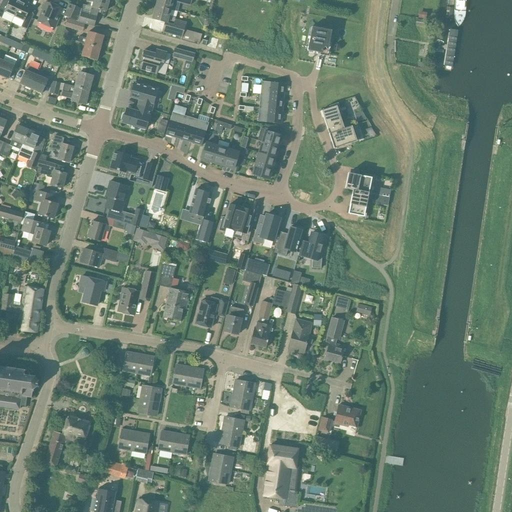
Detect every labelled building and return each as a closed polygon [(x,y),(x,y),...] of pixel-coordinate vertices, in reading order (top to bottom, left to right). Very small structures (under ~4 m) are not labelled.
[(2,0),(0,6),(0,9),(4,11),(4,12),(5,12),(2,18),(12,22),(21,1),(20,0),(9,0),(9,2),(3,0),(2,0)] [(12,22),(27,29),(34,14),(29,12),(31,5),(28,4),(28,1),(25,0),(23,0),(22,1),(21,1),(12,22)] [(78,22),(84,24),(84,23),(94,26),(96,18),(97,17),(99,9),(106,11),(108,0),(87,0),(94,2),(93,7),(90,7),(88,14),(84,13),(81,12),(80,14),(78,22)] [(210,0),(157,0),(156,6),(168,9),(171,0),(190,6),(191,0),(199,0),(210,3),(210,0)] [(454,0),(453,16),(457,26),(464,16),(465,0),(454,0)] [(67,10),(46,2),(45,5),(43,4),(41,9),(43,10),(38,22),(54,29),(60,14),(77,21),(82,9),(69,4),(67,10)] [(167,16),(168,9),(156,6),(152,19),(165,22),(163,32),(162,32),(182,38),(199,42),(202,35),(184,30),(186,23),(175,20),(175,18),(167,16)] [(84,24),(78,22),(68,19),(66,27),(82,32),(84,24)] [(307,51),(327,54),(331,31),(312,27),(307,51)] [(458,31),(449,29),(443,66),(445,70),(450,71),(453,67),(458,31)] [(103,36),(89,31),(87,38),(79,36),(78,41),(74,40),(74,41),(100,48),(103,36)] [(0,38),(0,42),(9,46),(12,40),(1,36),(0,38)] [(12,40),(9,46),(21,51),(23,45),(12,40)] [(100,48),(85,44),(82,56),(97,60),(100,48)] [(43,60),(45,55),(37,51),(38,50),(34,48),(33,49),(29,47),(26,53),(43,60)] [(175,48),(172,57),(186,60),(183,70),(189,72),(192,62),(193,62),(195,54),(175,48)] [(167,52),(156,49),(155,53),(144,50),(142,57),(144,58),(141,70),(157,74),(160,62),(164,63),(167,52)] [(45,55),(43,60),(54,65),(56,59),(45,55)] [(15,65),(3,60),(0,68),(0,75),(9,79),(15,65)] [(74,64),(72,71),(79,73),(76,87),(89,90),(93,76),(82,73),(84,67),(86,67),(74,64)] [(31,89),(39,70),(28,65),(20,84),(31,89)] [(39,70),(31,89),(42,94),(48,80),(37,75),(39,70)] [(53,82),(50,93),(58,95),(59,90),(61,83),(53,81),(53,82)] [(284,97),(285,84),(262,81),(260,95),(284,97)] [(151,110),(157,90),(134,83),(134,85),(132,85),(130,90),(132,91),(130,97),(140,100),(138,106),(151,110)] [(64,84),(62,91),(74,94),(72,101),(85,105),(89,90),(76,87),(64,84)] [(169,90),(176,92),(177,92),(183,94),(185,88),(171,85),(169,90)] [(284,97),(260,95),(259,108),(282,111),(284,97)] [(146,129),(151,110),(138,106),(136,112),(127,109),(125,115),(123,114),(121,119),(123,120),(123,122),(133,125),(132,127),(139,129),(140,127),(146,129)] [(321,111),(329,133),(344,128),(336,106),(321,111)] [(282,111),(259,108),(257,122),(281,124),(282,111)] [(362,111),(354,114),(357,121),(366,118),(362,111)] [(173,112),(166,135),(178,138),(185,116),(173,112)] [(164,128),(167,117),(161,115),(157,126),(164,128)] [(185,116),(178,138),(190,142),(197,119),(185,116)] [(197,119),(190,142),(202,146),(209,123),(197,119)] [(214,132),(221,134),(223,128),(224,123),(216,120),(215,124),(216,126),(214,132)] [(12,147),(20,150),(28,130),(26,129),(27,127),(19,124),(18,126),(17,126),(12,139),(10,145),(4,142),(0,151),(0,153),(8,157),(12,147)] [(261,128),(258,140),(279,147),(282,136),(281,136),(283,127),(277,126),(275,133),(269,131),(269,129),(264,127),(264,129),(261,128)] [(329,133),(334,149),(357,141),(352,126),(344,128),(329,133)] [(26,167),(34,170),(40,155),(30,151),(32,147),(34,148),(40,135),(39,134),(40,132),(31,129),(30,131),(28,130),(20,150),(18,156),(29,160),(26,167)] [(63,139),(54,137),(51,148),(60,151),(58,159),(69,162),(73,148),(62,145),(63,139)] [(275,158),(279,147),(262,142),(259,153),(275,158)] [(212,162),(217,146),(206,143),(201,159),(212,162)] [(223,165),(228,149),(217,146),(212,162),(223,165)] [(234,169),(239,152),(228,149),(223,165),(234,169)] [(115,152),(111,167),(117,169),(117,170),(119,171),(119,170),(120,170),(120,171),(118,177),(129,180),(130,180),(132,174),(138,176),(138,175),(139,169),(140,168),(140,167),(136,166),(138,160),(130,158),(130,156),(116,152),(115,152)] [(275,158),(259,153),(256,163),(272,168),(275,158)] [(35,172),(45,175),(53,177),(50,185),(62,188),(66,174),(54,171),(56,165),(39,160),(35,172)] [(143,179),(151,181),(156,166),(148,163),(143,179)] [(272,168),(256,163),(253,174),(255,175),(255,176),(261,178),(261,177),(269,179),(272,168)] [(348,173),(345,189),(353,190),(368,194),(372,178),(348,173)] [(175,200),(181,178),(167,174),(167,176),(165,181),(163,180),(164,179),(162,179),(162,180),(155,178),(154,177),(150,193),(158,195),(175,200)] [(124,213),(122,212),(129,187),(110,181),(105,196),(108,197),(105,208),(110,209),(107,217),(106,217),(106,218),(121,222),(124,213)] [(35,183),(33,189),(43,192),(45,186),(35,183)] [(375,195),(382,196),(384,189),(377,187),(375,195)] [(54,195),(52,195),(49,194),(33,189),(31,189),(29,195),(33,196),(32,200),(41,203),(38,215),(53,219),(58,204),(52,202),(54,195)] [(196,189),(189,212),(205,217),(211,194),(196,189)] [(13,194),(17,198),(21,195),(16,190),(13,194)] [(353,190),(349,206),(348,214),(364,217),(368,194),(353,190)] [(226,218),(222,217),(218,230),(225,232),(226,228),(235,230),(241,208),(240,207),(238,206),(238,205),(234,204),(234,205),(230,204),(226,218)] [(22,214),(0,207),(0,216),(20,222),(22,214)] [(243,208),(241,208),(235,230),(243,233),(241,240),(248,242),(253,225),(249,224),(253,211),(251,210),(251,209),(245,207),(245,208),(243,208)] [(263,227),(257,225),(253,242),(263,245),(265,239),(273,241),(280,218),(266,215),(263,227)] [(39,222),(25,218),(21,231),(34,235),(32,242),(45,246),(50,231),(38,228),(39,222)] [(134,218),(132,224),(139,226),(141,220),(134,218)] [(126,224),(114,220),(112,227),(124,230),(127,231),(126,234),(133,236),(136,227),(126,224)] [(197,239),(209,243),(215,223),(202,220),(197,239)] [(109,226),(92,221),(87,237),(101,241),(104,231),(107,232),(109,226)] [(279,235),(274,252),(286,256),(288,249),(295,252),(301,231),(290,227),(287,237),(279,235)] [(137,229),(134,241),(147,245),(147,242),(150,243),(151,243),(164,247),(167,238),(154,234),(137,229)] [(299,256),(299,255),(321,261),(323,246),(322,246),(322,247),(321,246),(324,237),(311,233),(308,243),(303,241),(302,241),(298,255),(299,256)] [(13,243),(0,239),(0,247),(11,250),(13,243)] [(179,239),(177,246),(187,249),(190,243),(179,239)] [(17,256),(29,259),(32,251),(20,248),(17,256)] [(119,253),(104,248),(102,254),(84,249),(82,254),(81,254),(79,260),(80,260),(80,262),(99,268),(101,259),(116,263),(116,260),(119,253)] [(225,265),(228,255),(208,250),(205,260),(225,265)] [(119,253),(116,260),(126,263),(128,255),(119,252),(119,253)] [(244,270),(248,256),(240,254),(236,268),(244,270)] [(275,257),(270,276),(275,277),(281,258),(275,257)] [(290,281),(294,262),(288,260),(284,280),(290,281)] [(247,261),(244,271),(267,277),(269,267),(263,265),(262,266),(254,264),(254,263),(247,261)] [(175,267),(162,264),(157,285),(170,288),(163,317),(180,320),(183,308),(185,309),(188,299),(189,293),(189,292),(188,289),(180,287),(177,290),(170,288),(175,267)] [(224,277),(233,279),(235,271),(227,268),(224,277)] [(155,273),(146,271),(144,280),(141,293),(123,289),(118,312),(134,315),(137,298),(149,301),(153,282),(155,273)] [(245,271),(242,280),(250,283),(244,304),(253,306),(259,285),(262,275),(245,271)] [(294,271),(291,282),(298,285),(302,273),(294,271)] [(82,276),(79,285),(86,287),(83,300),(82,302),(96,306),(100,290),(103,291),(105,284),(106,283),(106,282),(104,282),(82,276)] [(291,293),(289,301),(288,303),(286,312),(294,314),(301,286),(293,284),(292,288),(291,293)] [(43,289),(24,286),(21,308),(11,307),(13,295),(3,294),(1,310),(20,313),(18,330),(37,333),(40,313),(43,289)] [(289,301),(291,293),(286,292),(276,289),(274,297),(289,301)] [(349,300),(337,296),(334,307),(346,310),(349,300)] [(209,303),(202,300),(195,323),(211,328),(215,313),(217,314),(217,315),(224,317),(229,302),(211,297),(209,303)] [(272,304),(262,301),(258,317),(268,319),(272,304)] [(358,304),(356,311),(370,315),(372,307),(358,304)] [(243,310),(230,307),(228,316),(226,316),(225,323),(226,323),(224,331),(238,334),(242,319),(241,319),(243,310)] [(344,321),(332,318),(325,342),(329,343),(325,359),(340,363),(345,347),(336,344),(337,339),(339,339),(344,321)] [(311,324),(296,320),(294,330),(293,329),(288,349),(304,353),(307,342),(311,343),(313,336),(308,335),(309,334),(308,333),(311,324)] [(271,325),(258,322),(256,327),(254,327),(250,343),(266,348),(268,340),(270,341),(271,335),(269,334),(270,331),(272,332),(273,329),(270,328),(271,325)] [(124,371),(136,373),(140,355),(128,353),(124,371)] [(153,357),(140,355),(136,373),(150,376),(153,357)] [(0,406),(2,407),(9,408),(11,408),(18,409),(19,409),(20,408),(19,408),(20,405),(25,406),(25,408),(27,397),(31,398),(32,391),(34,391),(33,388),(37,386),(39,387),(39,386),(37,385),(38,381),(40,381),(40,379),(37,380),(35,377),(36,375),(35,374),(34,376),(24,375),(25,371),(27,370),(26,368),(24,370),(16,369),(16,366),(15,366),(15,368),(7,367),(7,365),(6,365),(6,367),(0,366),(0,406)] [(173,384),(186,386),(190,367),(176,365),(173,384)] [(190,367),(186,386),(200,389),(203,370),(190,367)] [(236,380),(233,394),(252,397),(254,384),(236,380)] [(143,386),(140,399),(159,403),(161,389),(143,386)] [(121,396),(129,397),(130,390),(123,389),(121,396)] [(252,397),(233,394),(231,407),(249,411),(252,397)] [(159,403),(140,399),(138,413),(156,416),(159,403)] [(351,410),(338,407),(334,423),(348,427),(348,425),(357,427),(361,411),(351,408),(351,409),(351,410)] [(54,431),(44,463),(55,467),(59,457),(65,439),(83,445),(87,432),(90,423),(68,416),(62,434),(54,431)] [(222,431),(241,434),(243,420),(225,417),(222,431)] [(332,420),(322,418),(318,430),(328,433),(332,420)] [(120,420),(113,419),(111,426),(111,427),(119,428),(120,420)] [(132,451),(135,432),(122,430),(118,449),(132,451)] [(172,452),(175,434),(162,431),(158,450),(172,452)] [(238,448),(241,434),(222,431),(220,444),(238,448)] [(149,435),(135,432),(132,451),(145,454),(149,435)] [(175,434),(172,452),(185,455),(189,436),(175,434)] [(331,441),(317,438),(315,446),(329,449),(331,441)] [(298,449),(270,445),(267,464),(268,464),(263,497),(279,499),(278,506),(291,507),(293,491),(287,490),(290,467),(295,468),(298,449)] [(211,467),(230,471),(233,457),(214,454),(211,467)] [(96,458),(86,455),(83,466),(93,469),(96,458)] [(123,465),(104,459),(100,472),(119,478),(123,465)] [(228,484),(230,471),(211,467),(209,481),(228,484)] [(88,485),(90,477),(80,475),(78,482),(88,485)] [(190,488),(183,493),(186,497),(192,493),(190,488)] [(112,511),(116,492),(115,492),(115,493),(99,490),(99,489),(98,489),(93,511),(112,511)] [(166,511),(168,505),(158,503),(148,501),(138,499),(135,511),(166,511)]
